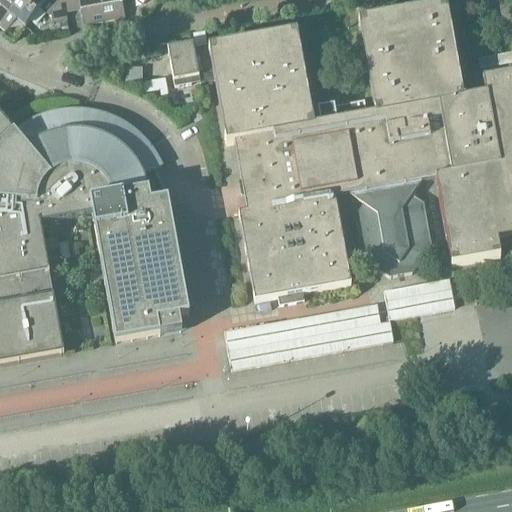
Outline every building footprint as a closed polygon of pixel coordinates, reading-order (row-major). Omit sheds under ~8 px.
[(42,0),(21,0),(0,25),(0,29),(6,34),(16,22),(25,30),(40,11),(50,18),(66,15),(65,7),(64,7),(63,0),(49,0),(47,3),(42,0)] [(0,10),(0,25),(21,0),(0,0),(0,8),(1,9),(0,10)] [(63,0),(64,7),(65,7),(78,4),(80,13),(83,28),(104,25),(99,0),(63,0)] [(99,0),(104,25),(125,21),(122,5),(121,0),(99,0)] [(208,52),(214,84),(226,148),(234,146),(246,215),(238,217),(254,305),(351,288),(335,201),(349,199),(363,208),(354,220),(362,262),(389,281),(413,276),(431,250),(424,207),(412,199),(421,185),(435,183),(451,269),(500,261),(497,245),(511,242),(511,245),(511,77),(482,83),(485,99),(463,103),(446,9),(358,24),(374,112),(365,113),(364,105),(334,110),(333,109),(317,112),(320,129),(314,130),(297,35),(208,52)] [(175,45),(167,47),(173,84),(198,80),(199,80),(194,55),(193,46),(176,50),(175,45)] [(208,52),(194,55),(199,80),(198,80),(199,86),(207,85),(214,84),(208,52)] [(152,174),(162,169),(149,148),(137,136),(116,122),(94,115),(82,113),(56,115),(38,120),(32,123),(25,127),(13,135),(0,119),(0,368),(63,357),(40,227),(92,218),(114,339),(180,327),(152,174)] [(198,113),(191,118),(196,126),(204,121),(198,113)]
